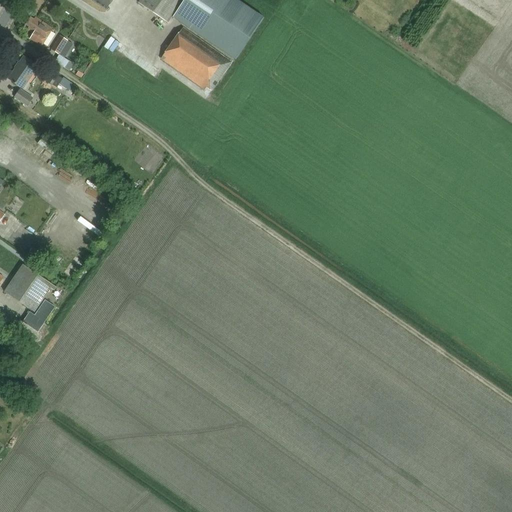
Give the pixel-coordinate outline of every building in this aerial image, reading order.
[(113,0),(92,0),(107,10),(113,0)] [(140,0),(139,4),(168,24),(184,0),(140,0)] [(236,0),(185,0),(174,18),(237,61),(265,19),(236,0)] [(53,29),(36,17),(34,20),(31,18),(26,25),(29,27),(28,30),(34,34),(30,40),(42,47),(53,29)] [(182,28),(161,59),(204,90),(206,88),(211,91),(231,63),(182,28)] [(60,36),(51,50),(59,55),(68,41),(60,36)] [(38,67),(24,57),(8,79),(23,89),(38,67)] [(65,68),(69,71),(74,65),(69,62),(65,68)] [(58,76),(56,78),(50,74),(46,81),(56,88),(62,79),(58,76)] [(19,89),(14,97),(27,106),(33,98),(19,89)] [(13,281),(5,292),(35,313),(51,289),(54,291),(57,288),(23,265),(13,281)] [(30,312),(23,323),(38,333),(45,322),(42,320),(52,305),(46,300),(35,316),(30,312)] [(12,348),(18,352),(24,344),(18,340),(12,348)]
